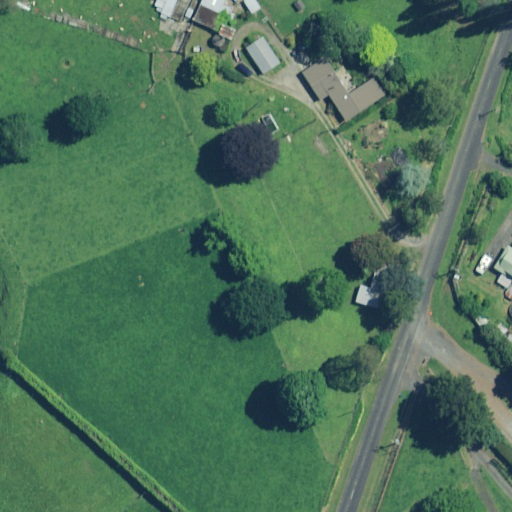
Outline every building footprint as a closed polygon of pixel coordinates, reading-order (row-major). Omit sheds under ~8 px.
[(168,22),(177,0),(156,0),(153,10),(162,14),(160,18),(168,22)] [(227,0),(202,0),(201,4),(221,14),(227,0)] [(261,7),(256,0),(246,0),(245,1),(252,13),(261,7)] [(216,19),(196,10),(192,19),(211,28),(216,19)] [(229,41),(217,34),(211,43),(223,50),(229,41)] [(280,63),(262,37),(246,48),(263,74),(280,63)] [(345,88),(325,57),(302,72),(320,101),(329,95),(346,121),(388,95),(376,77),(358,89),(354,83),(345,88)] [(511,249),(508,247),(496,269),(504,274),(499,283),(508,288),(511,281),(511,249)] [(402,269),(380,262),(371,289),(361,286),(356,302),(388,312),(402,269)]
